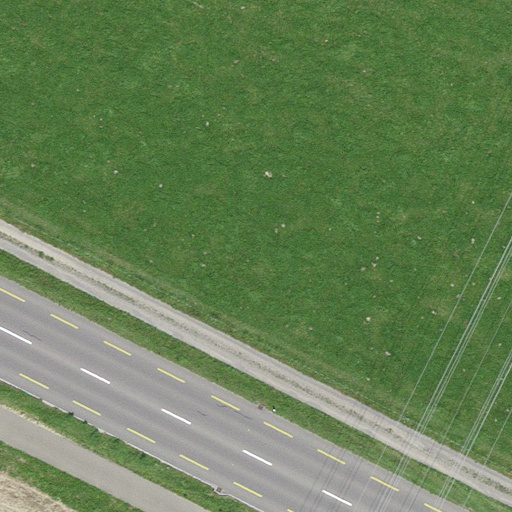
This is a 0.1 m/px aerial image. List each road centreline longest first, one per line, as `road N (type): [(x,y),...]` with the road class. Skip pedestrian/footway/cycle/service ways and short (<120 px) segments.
road 1 (track): [(0,237),(511,495)]
road 2 (primary): [(366,511),(0,327)]
